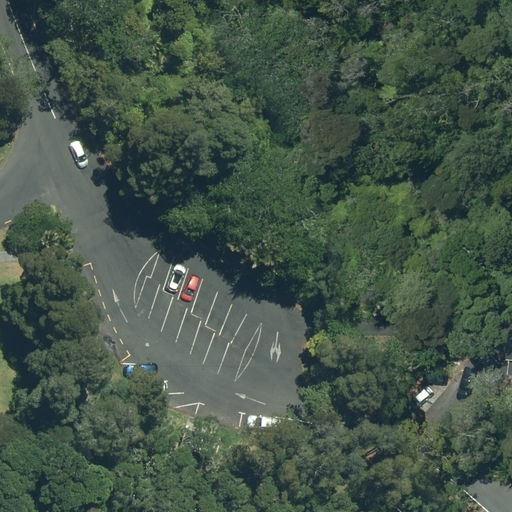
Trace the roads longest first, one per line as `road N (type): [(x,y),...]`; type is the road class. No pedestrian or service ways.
road 1 (residential): [(112,241),(165,231),(270,285),(286,391)]
road 2 (residential): [(286,391),(234,389),(162,352),(123,312),(107,272),(112,241)]
road 3 (residential): [(286,391),(423,429),(509,511)]
road 4 (residential): [(0,0),(7,43),(59,161)]
